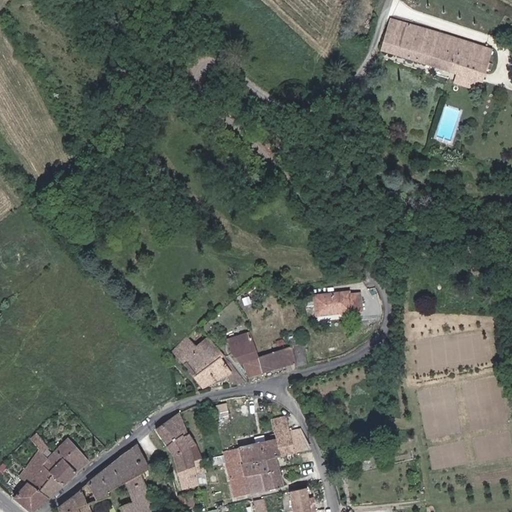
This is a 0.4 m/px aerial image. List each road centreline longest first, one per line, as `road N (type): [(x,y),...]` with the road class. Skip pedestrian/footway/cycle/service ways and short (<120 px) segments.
road 1 (unclassified): [(391,0),(366,64),(335,91),(295,104),(214,62),(202,79),(380,292)]
road 2 (residential): [(268,386),(187,401),(41,511)]
road 3 (residential): [(380,292),(385,311),(372,343),(268,386)]
road 4 (residential): [(335,511),(305,423),(287,396),(268,386)]
